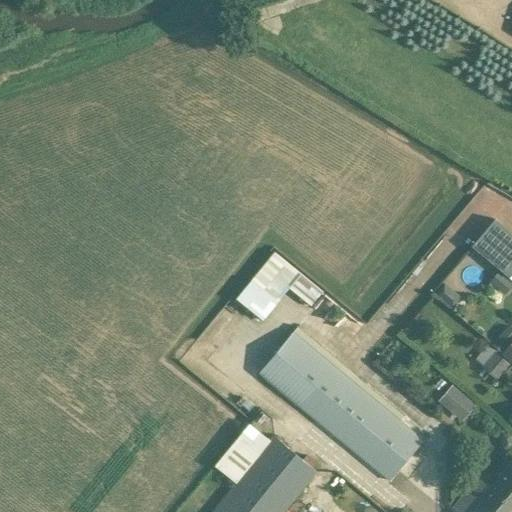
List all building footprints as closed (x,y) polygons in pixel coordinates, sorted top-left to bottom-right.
[(511,233),(494,218),(471,246),(509,277),(511,279),(511,233)] [(314,301),(325,288),(275,249),(252,279),(278,299),(291,283),(314,301)] [(501,291),(509,282),(498,273),(491,282),(501,291)] [(492,344),(502,353),(511,341),(511,327),(509,325),(492,344)] [(423,440),(293,332),(260,373),(390,480),(423,440)] [(511,341),(502,353),(511,362),(511,341)] [(497,377),(508,364),(494,352),(495,352),(488,345),(476,359),(497,377)] [(462,421),(476,405),(453,384),(438,401),(462,421)] [(511,435),(508,432),(503,434),(501,438),(504,447),(508,449),(511,448),(511,435)] [(273,435),(244,470),(234,485),(267,511),(282,511),(318,471),(273,435)] [(511,511),(511,458),(488,488),(467,511),(511,511)] [(267,511),(234,485),(211,511),(267,511)]
